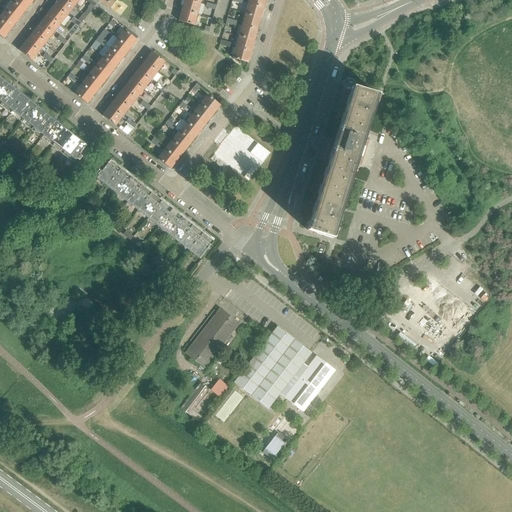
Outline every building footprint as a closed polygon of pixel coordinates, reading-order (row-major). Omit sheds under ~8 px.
[(31,2),(28,0),(13,0),(12,1),(24,11),(31,2)] [(65,0),(58,0),(54,6),(66,15),(74,6),(65,0)] [(188,0),(184,0),(181,10),(196,14),(199,3),(188,0)] [(24,11),(12,1),(5,10),(17,20),(24,11)] [(263,7),(248,3),(242,1),(241,4),(239,13),(245,15),(260,19),(263,7)] [(54,6),(47,14),(60,24),(66,15),(54,6)] [(17,20),(5,10),(0,16),(0,21),(10,29),(17,20)] [(181,10),(178,21),(193,26),(196,14),(181,10)] [(47,14),(40,23),(53,33),(60,24),(47,14)] [(260,19),(245,15),(242,25),(257,29),(260,19)] [(10,29),(0,21),(0,36),(3,39),(10,29)] [(40,23),(33,33),(45,42),(53,33),(40,23)] [(257,29),(242,25),(238,36),(254,40),(257,29)] [(123,30),(116,40),(129,49),(136,40),(123,30)] [(33,33),(26,42),(38,51),(45,42),(33,33)] [(254,40),(238,36),(235,47),(250,51),(254,40)] [(129,49),(116,40),(109,49),(122,59),(129,49)] [(26,42),(19,51),(31,61),(38,51),(26,42)] [(250,51),(235,47),(232,59),(247,63),(250,51)] [(122,59),(109,49),(102,58),(115,67),(122,59)] [(152,53),(145,61),(157,71),(164,62),(152,53)] [(115,67),(102,58),(95,67),(108,76),(115,67)] [(145,61),(137,71),(150,80),(157,71),(145,61)] [(108,76),(95,67),(88,76),(101,85),(108,76)] [(137,71),(131,80),(143,89),(150,80),(137,71)] [(101,85),(88,76),(81,85),(94,94),(101,85)] [(131,80),(124,89),(136,98),(143,89),(131,80)] [(23,97),(2,81),(0,83),(0,106),(10,114),(23,97)] [(94,94),(81,85),(74,94),(86,104),(94,94)] [(307,231),(331,238),(354,163),(352,162),(354,157),(356,158),(376,95),(352,88),(333,150),(335,151),(332,160),(330,159),(307,231)] [(124,89),(116,98),(129,107),(136,98),(124,89)] [(207,96),(200,105),(212,114),(219,105),(207,96)] [(44,113),(23,97),(10,114),(30,130),(44,113)] [(116,98),(109,107),(122,116),(129,107),(116,98)] [(212,114),(200,105),(193,114),(205,124),(212,114)] [(102,116),(114,126),(122,116),(109,107),(102,116)] [(64,130),(44,113),(30,130),(51,147),(64,130)] [(205,124),(193,114),(186,123),(198,133),(205,124)] [(198,133),(186,123),(179,132),(191,141),(198,133)] [(86,146),(64,130),(51,147),(72,163),(86,146)] [(191,141),(179,132),(172,141),(184,151),(191,141)] [(7,145),(15,151),(18,147),(10,141),(7,145)] [(184,151),(172,141),(164,150),(177,160),(184,151)] [(177,160),(164,150),(157,159),(170,169),(177,160)] [(96,178),(117,194),(130,177),(109,161),(96,178)] [(38,169),(46,175),(49,171),(41,165),(38,169)] [(81,215),(84,211),(30,169),(27,172),(81,215)] [(151,194),(130,177),(117,194),(138,210),(151,194)] [(151,194),(138,210),(159,227),(172,210),(151,194)] [(95,207),(92,211),(99,217),(102,213),(95,207)] [(192,225),(172,210),(159,227),(178,242),(192,225)] [(213,242),(192,225),(178,242),(199,258),(213,242)] [(133,237),(125,231),(122,235),(130,241),(133,237)] [(325,247),(319,245),(315,256),(321,258),(325,247)] [(153,259),(161,265),(164,261),(156,255),(153,259)] [(81,298),(90,290),(81,279),(72,287),(81,298)] [(45,321),(77,311),(73,301),(41,311),(45,321)] [(185,354),(204,368),(238,324),(219,309),(185,354)] [(280,393),(303,411),(334,371),(315,357),(307,368),(302,364),(311,353),(277,327),(233,383),(267,409),(280,393)] [(416,341),(412,345),(421,351),(424,346),(416,341)] [(237,374),(239,371),(229,363),(227,367),(237,374)] [(198,420),(201,416),(192,409),(208,387),(200,382),(181,408),(198,420)] [(212,388),(219,393),(223,388),(216,383),(212,388)]
